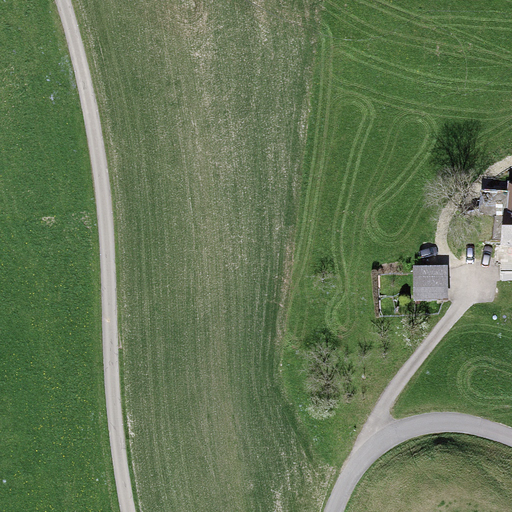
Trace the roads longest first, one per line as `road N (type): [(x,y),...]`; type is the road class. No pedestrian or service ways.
road 1 (unclassified): [(55,0),(81,74),(101,176),(108,372),(128,511)]
road 2 (unclassified): [(336,511),(361,464),(409,431),(466,424),(511,437)]
